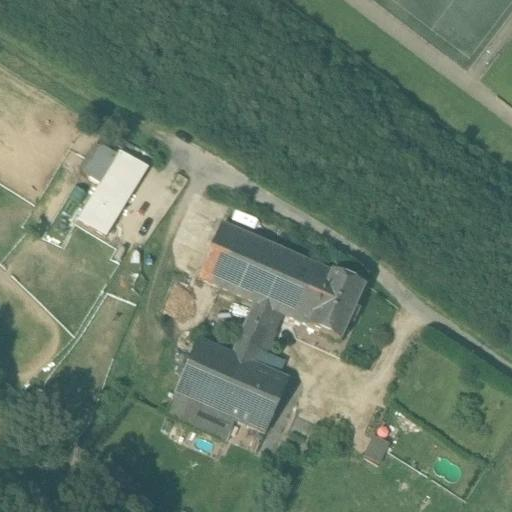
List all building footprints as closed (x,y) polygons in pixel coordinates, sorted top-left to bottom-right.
[(118,154),(76,222),(103,239),(145,171),(118,154)] [(330,273),(220,226),(196,280),(252,305),(281,317),(305,328),(306,328),(329,274),(330,273)] [(362,287),(329,274),(306,328),(338,343),(362,287)] [(281,317),(252,305),(236,343),(230,356),(259,369),(281,317)] [(231,338),(203,326),(196,342),(230,356),(236,343),(231,338)] [(230,356),(196,342),(172,397),(263,436),(287,381),(259,369),(230,356)] [(263,436),(172,397),(164,416),(255,455),(263,436)] [(364,457),(381,465),(391,443),(374,435),(364,457)] [(104,464),(93,477),(105,488),(116,475),(104,464)] [(148,511),(152,509),(116,475),(105,488),(130,511),(148,511)]
